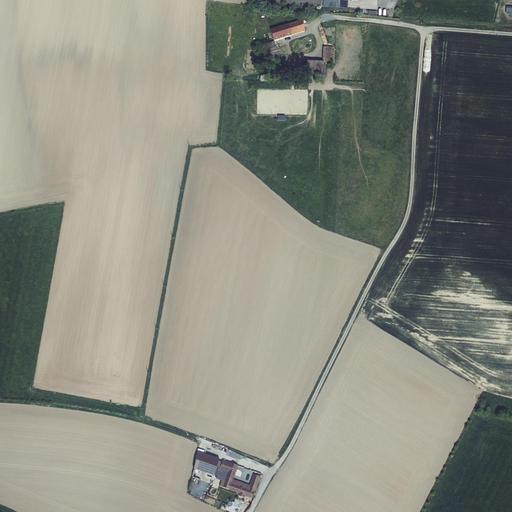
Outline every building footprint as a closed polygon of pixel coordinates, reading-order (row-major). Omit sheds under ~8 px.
[(288,24),(291,35),(305,31),(301,20),(288,24)] [(291,35),(288,24),(270,30),(273,41),(291,35)] [(274,41),(267,44),(268,49),(267,50),(268,53),(277,50),(274,41)] [(306,60),(305,74),(323,75),(323,67),(331,67),(331,65),(335,65),(336,56),(332,56),(332,47),(323,47),(322,61),(306,60)] [(220,487),(254,498),(261,475),(253,473),(250,484),(234,479),(239,464),(199,451),(194,468),(218,475),(217,478),(222,480),(220,487)]
